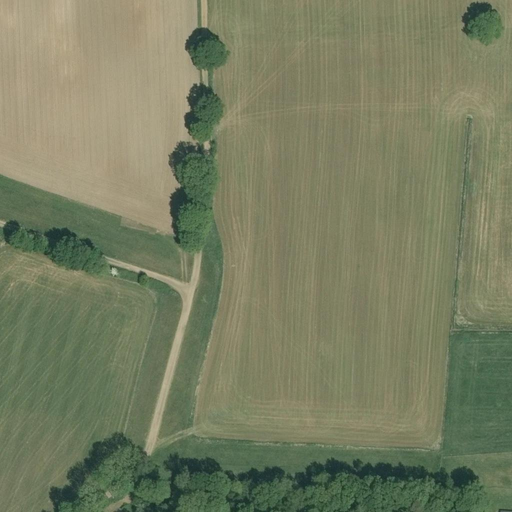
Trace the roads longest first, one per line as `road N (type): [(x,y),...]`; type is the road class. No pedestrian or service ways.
road 1 (track): [(191,290),(205,192),(204,0)]
road 2 (track): [(191,290),(141,464),(87,511)]
road 3 (track): [(0,224),(191,290)]
